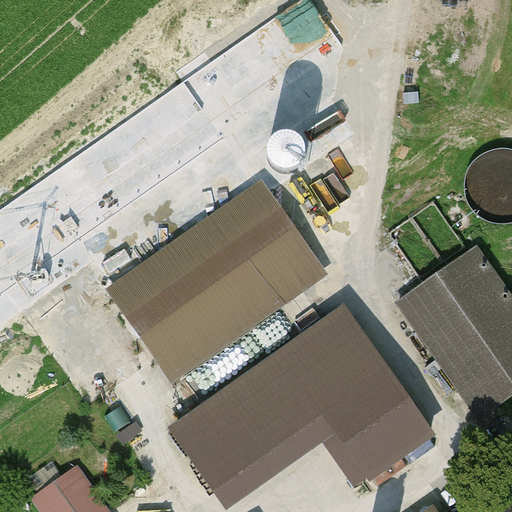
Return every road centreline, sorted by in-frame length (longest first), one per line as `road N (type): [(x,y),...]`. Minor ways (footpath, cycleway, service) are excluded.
road 1 (track): [(385,511),(466,450),(362,279),(144,429),(197,511)]
road 2 (track): [(403,0),(362,279)]
